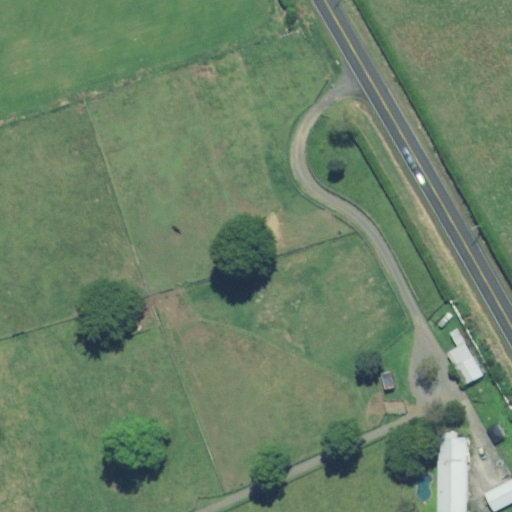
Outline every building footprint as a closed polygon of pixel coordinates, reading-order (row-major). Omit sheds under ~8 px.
[(463,346),(453,352),(472,386),(493,374),(466,326),(455,332),(463,346)] [(401,369),(389,370),(391,389),(402,388),(401,369)] [(411,398),(389,398),(388,414),(411,415),(411,398)] [(473,511),(474,430),(447,430),(445,511),(448,511),(473,511)] [(511,505),(511,483),(492,494),(501,511),(511,505)]
